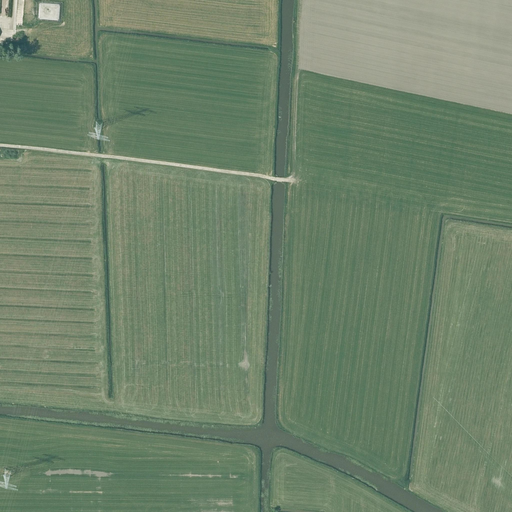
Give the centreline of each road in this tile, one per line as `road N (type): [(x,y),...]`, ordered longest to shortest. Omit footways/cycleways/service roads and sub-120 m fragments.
road 1 (track): [(0,147),(274,178)]
road 2 (track): [(303,0),(300,174),(274,178)]
